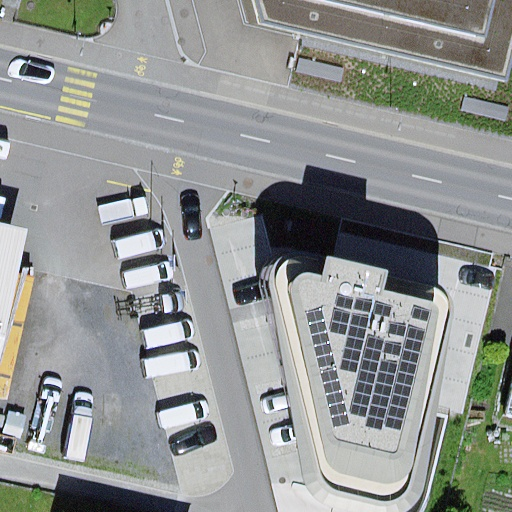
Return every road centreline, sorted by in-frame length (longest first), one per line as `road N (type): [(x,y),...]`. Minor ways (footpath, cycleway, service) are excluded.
road 1 (primary): [(511,201),(0,79)]
road 2 (track): [(142,0),(260,511)]
